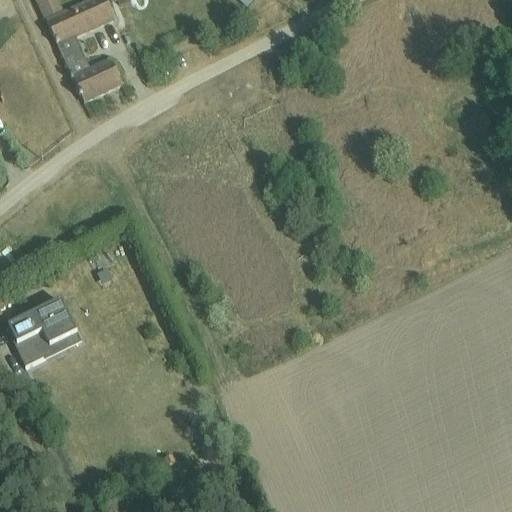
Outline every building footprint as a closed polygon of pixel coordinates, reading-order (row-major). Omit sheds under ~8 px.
[(32,0),(43,24),(63,15),(55,0),(32,0)] [(103,1),(46,26),(72,86),(74,84),(84,108),(123,90),(111,65),(91,74),(77,44),(115,27),(103,1)] [(4,297),(0,299),(0,322),(3,321),(0,315),(10,310),(4,297)] [(61,308),(21,328),(29,344),(43,338),(49,352),(77,339),(61,308)] [(32,388),(19,394),(27,409),(39,403),(32,388)] [(39,403),(27,409),(38,431),(50,426),(39,403)] [(193,484),(165,498),(172,511),(174,511),(200,500),(193,484)]
